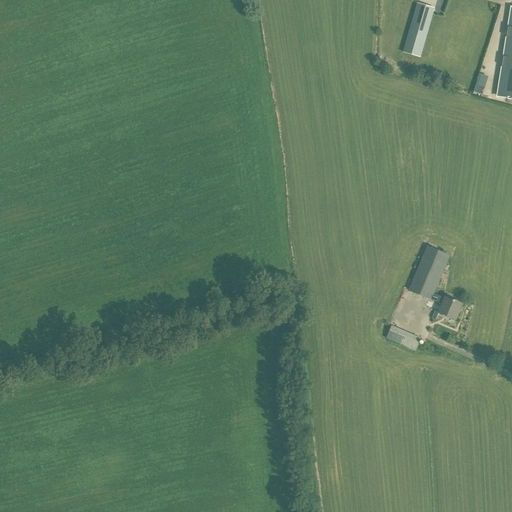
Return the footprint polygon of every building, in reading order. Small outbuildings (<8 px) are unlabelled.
[(403,52),(420,57),(435,8),(417,3),(403,52)] [(511,7),(511,8),(498,97),(511,98),(511,7)] [(408,290),(431,300),(434,293),(451,255),(428,245),(408,290)] [(438,312),(456,320),(464,303),(445,295),(444,297),(434,293),(431,300),(441,304),(438,312)] [(392,325),(386,338),(415,351),(421,338),(392,325)]
